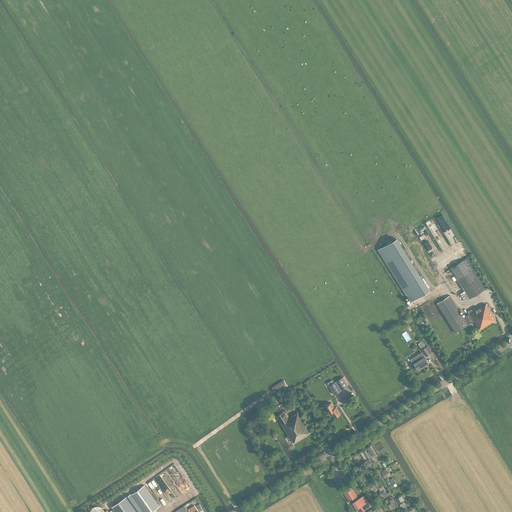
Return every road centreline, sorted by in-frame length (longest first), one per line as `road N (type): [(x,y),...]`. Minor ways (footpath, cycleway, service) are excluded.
road 1 (tertiary): [(238,511),(511,341)]
road 2 (track): [(458,511),(454,392),(447,382)]
